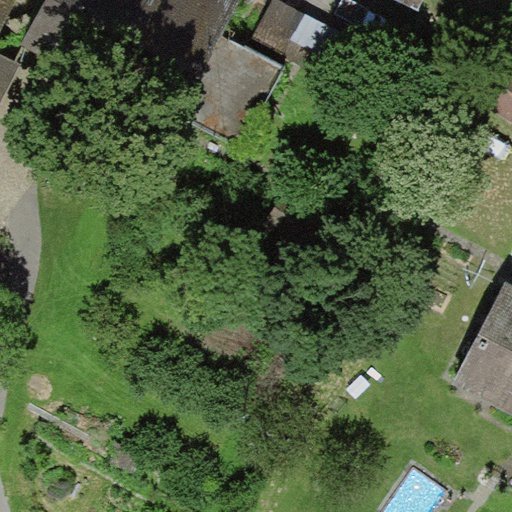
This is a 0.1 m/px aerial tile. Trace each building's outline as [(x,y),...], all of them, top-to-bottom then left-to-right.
[(0,0),(0,44),(22,0),(0,0)] [(225,0),(44,0),(25,38),(235,142),(276,61),(337,91),(364,38),(286,0),(271,0),(248,45),(212,27),(225,0)] [(511,75),(493,107),(511,118),(511,75)] [(341,223),(284,189),(263,224),(320,259),(341,223)] [(511,287),(502,282),(452,381),(511,410),(511,287)] [(143,456),(114,440),(103,458),(133,475),(143,456)]
